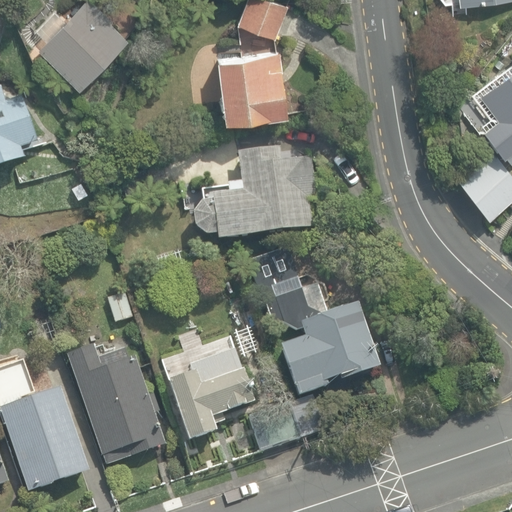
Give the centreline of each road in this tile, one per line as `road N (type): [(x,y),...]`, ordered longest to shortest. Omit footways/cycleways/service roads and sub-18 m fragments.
road 1 (residential): [(511,307),(456,260),(424,213),(400,132),(380,0)]
road 2 (tertiary): [(288,511),(511,436)]
